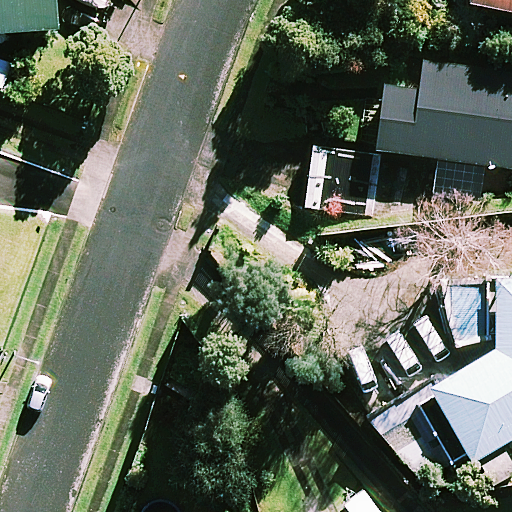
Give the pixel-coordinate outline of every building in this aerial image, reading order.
[(0,0),(0,34),(56,31),(54,0),(0,0)] [(511,0),(468,0),(468,7),(511,14),(511,0)] [(511,76),(424,64),(420,93),(383,88),(379,121),(360,118),(356,148),(440,160),(435,195),(479,201),(483,166),(511,170),(511,76)] [(374,218),(380,158),(310,151),(303,210),(374,218)] [(492,351),(374,416),(416,492),(511,439),(511,280),(492,280),(492,351)]
